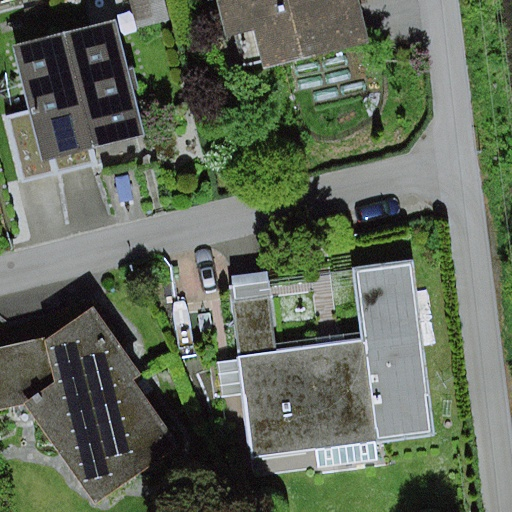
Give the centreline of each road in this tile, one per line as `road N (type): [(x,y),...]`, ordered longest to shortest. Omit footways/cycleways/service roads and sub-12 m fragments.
road 1 (residential): [(460,164),(0,272)]
road 2 (residential): [(502,511),(460,164)]
road 3 (residential): [(460,164),(442,0)]
